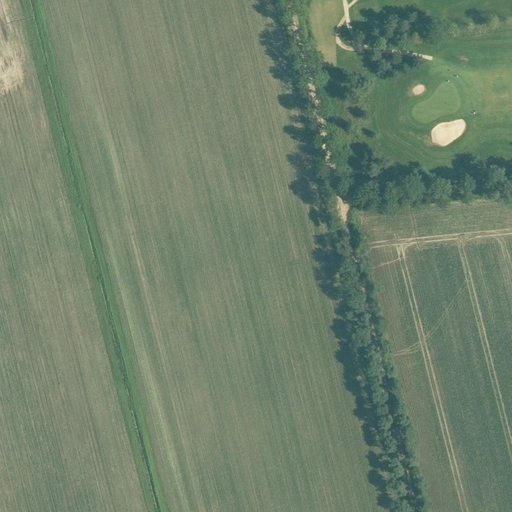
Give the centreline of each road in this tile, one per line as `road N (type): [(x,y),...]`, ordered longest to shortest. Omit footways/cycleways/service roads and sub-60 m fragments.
road 1 (track): [(418,511),(348,207)]
road 2 (track): [(348,207),(292,0)]
road 3 (track): [(348,207),(511,191)]
